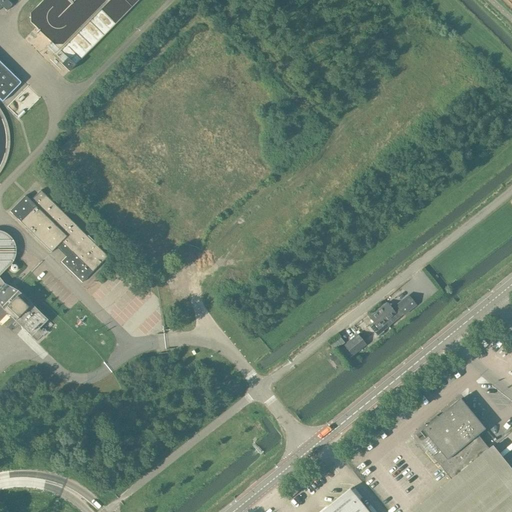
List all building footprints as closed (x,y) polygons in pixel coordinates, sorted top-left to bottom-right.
[(7,0),(0,0),(0,8),(2,6),(6,11),(11,6),(11,5),(11,4),(11,3),(7,0)] [(51,41),(75,65),(138,0),(42,0),(30,12),(30,22),(50,42),(51,41)] [(69,71),(75,65),(51,41),(50,42),(47,46),(70,69),(68,71),(69,71)] [(0,61),(0,99),(3,102),(22,83),(0,61)] [(131,159),(150,176),(169,155),(194,179),(203,170),(160,129),(131,159)] [(25,195),(10,211),(20,221),(52,252),(59,244),(69,254),(66,256),(61,261),(82,282),(108,256),(41,190),(30,200),(25,195)] [(15,244),(14,242),(13,240),(12,238),(11,237),(8,235),(6,233),(5,232),(1,231),(0,230),(0,286),(4,283),(0,278),(0,275),(12,263),(14,260),(15,256),(16,255),(16,253),(16,250),(16,247),(15,246),(15,244)] [(421,277),(422,279),(425,278),(422,270),(413,274),(415,280),(421,277)] [(376,312),(388,327),(416,305),(408,296),(397,305),(399,308),(394,312),(387,304),(387,303),(376,312)] [(388,327),(376,312),(370,317),(374,322),(369,326),(378,336),(388,327)] [(344,345),(353,355),(366,345),(357,334),(344,345)] [(331,355),(339,365),(344,361),(336,351),(331,355)] [(452,480),(413,511),(412,511),(511,511),(511,491),(483,455),(490,449),(479,435),(487,429),(462,398),(439,417),(437,415),(430,421),(432,422),(424,429),(439,449),(442,452),(434,458),(452,480)] [(421,432),(417,435),(421,441),(425,438),(421,432)] [(370,511),(357,496),(351,488),(322,511),(370,511)]
